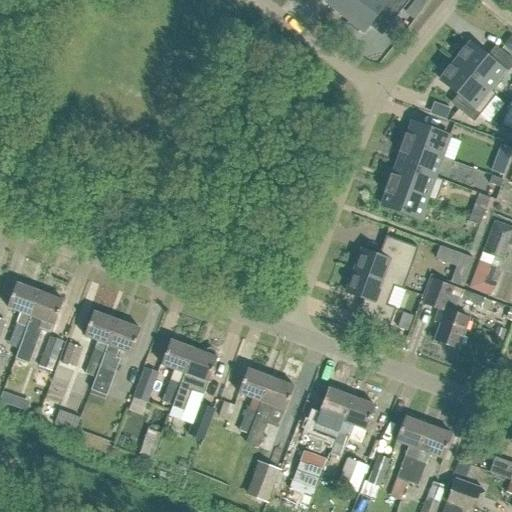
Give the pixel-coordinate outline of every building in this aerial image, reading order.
[(325,0),(324,3),(344,19),(359,0),(325,0)] [(359,0),(344,19),(363,34),(383,9),(395,19),(410,0),(359,0)] [(469,43),(454,62),(490,91),(505,72),(508,74),(511,68),(511,61),(498,50),(490,60),(469,43)] [(454,62),(439,81),(461,98),(454,107),(474,123),(496,95),(490,91),(454,62)] [(450,109),(439,105),(435,117),(446,121),(450,109)] [(511,129),(511,116),(506,114),(502,126),(511,129)] [(411,122),(403,144),(442,158),(450,137),(411,122)] [(403,144),(396,164),(435,178),(442,158),(403,144)] [(511,149),(500,145),(496,158),(508,163),(511,151),(511,149)] [(396,164),(388,185),(427,200),(435,203),(443,181),(435,178),(396,164)] [(492,177),(489,184),(500,188),(503,181),(492,177)] [(388,185),(381,206),(420,220),(427,200),(388,185)] [(497,204),(510,207),(511,198),(511,187),(502,185),(497,204)] [(479,195),(474,208),(485,211),(489,198),(479,195)] [(471,215),(469,222),(479,226),(482,219),(471,215)] [(511,288),(511,286),(511,276),(494,269),(498,259),(503,261),(508,246),(511,247),(511,228),(494,222),(469,288),(511,304),(511,288)] [(361,251),(353,272),(394,287),(404,290),(418,249),(386,236),(378,257),(361,251)] [(440,247),(435,260),(456,267),(469,272),(474,259),(440,247)] [(353,272),(345,293),(363,299),(356,319),(389,331),(396,309),(387,306),(394,287),(353,272)] [(432,279),(423,303),(440,310),(436,321),(442,324),(435,340),(459,349),(471,319),(447,309),(455,288),(432,279)] [(9,345),(19,349),(40,293),(16,284),(7,308),(20,313),(9,345)] [(463,291),(460,299),(482,307),(485,299),(464,290),(463,291)] [(40,293),(19,349),(15,359),(30,364),(43,330),(39,328),(42,321),(55,326),(64,302),(40,293)] [(97,342),(89,363),(84,361),(80,372),(95,378),(117,322),(94,313),(84,337),(97,342)] [(403,313),(397,328),(409,333),(415,318),(403,313)] [(117,322),(95,378),(91,390),(107,396),(121,359),(116,357),(119,350),(131,355),(140,331),(117,322)] [(497,328),(492,341),(501,344),(505,331),(497,328)] [(51,338),(40,367),(52,372),(62,342),(51,338)] [(173,406),(194,351),(170,342),(162,366),(175,371),(163,403),(173,406)] [(69,344),(62,363),(75,368),(82,349),(69,344)] [(194,351),(173,406),(184,411),(192,392),(204,396),(209,384),(217,360),(194,351)] [(144,369),(134,398),(147,403),(157,373),(144,369)] [(248,371),(239,395),(253,400),(250,408),(249,408),(240,431),(241,432),(249,435),(270,379),(248,371)] [(246,444),(247,445),(257,449),(267,425),(273,407),(285,412),(294,388),(272,380),(270,379),(249,435),(246,444)] [(329,390),(311,434),(334,443),(351,398),(344,396),(346,392),(330,386),(329,390)] [(0,401),(8,405),(11,396),(2,392),(0,398),(0,401)] [(321,477),(318,487),(328,490),(331,481),(332,482),(341,458),(353,427),(365,432),(374,407),(351,398),(334,443),(324,469),(325,469),(321,477)] [(125,399),(124,411),(140,412),(141,401),(125,399)] [(234,406),(224,402),(218,416),(229,420),(234,406)] [(200,404),(188,434),(203,440),(215,409),(200,404)] [(60,411),(55,424),(76,432),(81,419),(60,411)] [(409,448),(397,479),(407,483),(429,428),(406,419),(396,443),(409,448)] [(429,428),(407,483),(418,487),(430,457),(442,461),(451,437),(429,428)] [(149,430),(140,454),(153,459),(161,434),(149,430)] [(271,431),(266,450),(281,454),(286,435),(271,431)] [(466,445),(459,460),(479,468),(485,452),(466,445)] [(326,460),(304,452),(290,489),(312,498),(326,460)] [(378,456),(369,483),(379,487),(389,460),(378,456)] [(348,459),(338,486),(356,493),(367,466),(348,459)] [(459,461),(455,472),(466,477),(470,465),(459,461)] [(258,463),(247,495),(267,502),(279,471),(258,463)] [(447,504),(465,510),(469,511),(472,511),(480,489),(455,480),(447,504)] [(433,483),(421,511),(435,511),(445,487),(433,483)]
